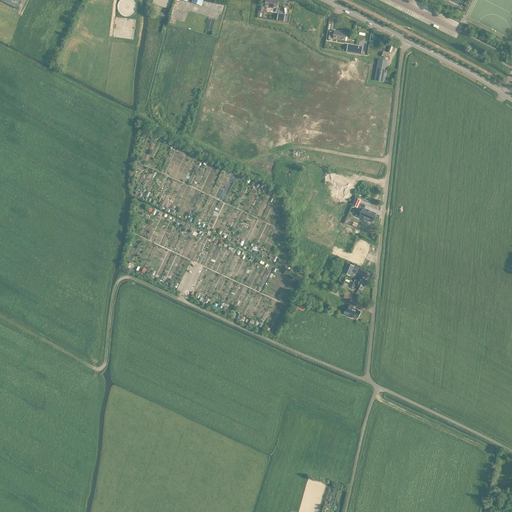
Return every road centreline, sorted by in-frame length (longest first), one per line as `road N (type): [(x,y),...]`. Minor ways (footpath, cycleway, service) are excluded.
road 1 (unclassified): [(364,380),(406,39)]
road 2 (unclassified): [(364,380),(179,299)]
road 3 (track): [(100,368),(117,281),(128,276),(179,299)]
road 4 (unclassified): [(511,451),(376,385)]
road 5 (track): [(79,511),(100,368)]
road 6 (unclassified): [(345,511),(376,385)]
